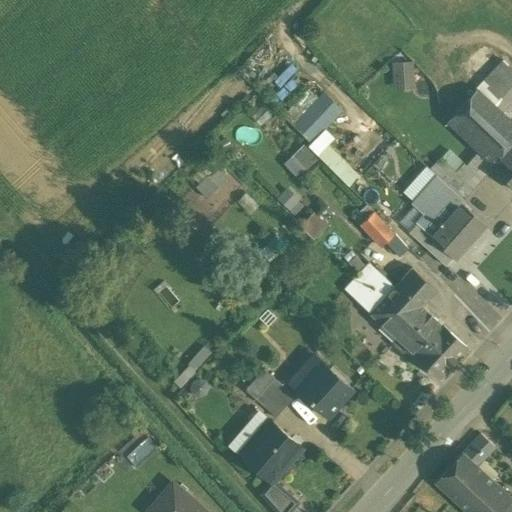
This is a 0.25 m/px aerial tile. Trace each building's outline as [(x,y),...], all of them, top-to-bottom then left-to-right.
[(467,76),(493,57),(487,47),(460,67),(467,76)] [(393,86),(414,83),(410,57),(390,60),(393,86)] [(511,119),(511,67),(504,60),(477,88),(511,120),(511,119)] [(284,119),(309,145),(344,108),(318,83),(284,119)] [(511,120),(477,88),(448,120),(479,151),(493,164),(511,143),(511,121),(511,120)] [(511,143),(493,164),(492,166),(493,167),(511,185),(511,143)] [(493,164),(479,151),(459,173),(474,188),(493,167),(492,166),(493,164)] [(459,173),(441,157),(430,168),(453,189),(460,196),(461,194),(466,198),(474,188),(459,173)] [(214,163),(195,185),(210,198),(229,176),(214,163)] [(284,188),(276,199),(293,211),(301,200),(284,188)] [(460,196),(453,189),(442,202),(451,211),(459,202),(460,204),(466,198),(461,194),(460,196)] [(460,204),(459,202),(451,211),(430,234),(436,240),(456,257),(484,225),(460,204)] [(394,233),(374,211),(360,224),(381,246),(394,233)] [(401,240),(408,248),(417,258),(436,240),(430,234),(418,222),(401,240)] [(401,240),(395,233),(394,233),(381,246),(385,250),(390,245),(400,255),(408,248),(401,240)] [(359,301),(383,276),(376,267),(367,276),(361,270),(345,288),(359,301)] [(394,286),(371,312),(394,334),(421,304),(436,288),(413,267),(394,286)] [(383,276),(359,301),(371,312),(394,286),(383,276)] [(467,346),(421,304),(394,334),(398,337),(393,342),(405,353),(409,348),(439,376),(467,346)] [(325,365),(314,377),(310,373),(297,387),(296,386),(295,387),(329,418),(330,417),(329,415),(352,389),(354,390),(355,389),(320,359),(319,360),(325,365)] [(295,395),(265,368),(255,378),(285,405),(295,395)] [(285,405),(255,378),(246,389),(276,416),(285,405)] [(270,419),(259,432),(264,436),(246,456),(241,452),(240,454),(271,481),(273,479),(301,446),(270,419)] [(481,433),(463,452),(478,465),(495,446),(481,433)] [(463,452),(435,481),(468,511),(500,511),(511,500),(511,497),(478,465),(463,452)] [(289,511),(299,501),(273,479),(271,481),(261,492),(279,511),(289,511)] [(207,511),(173,482),(149,510),(151,511),(207,511)] [(511,511),(511,500),(500,511),(511,511)]
